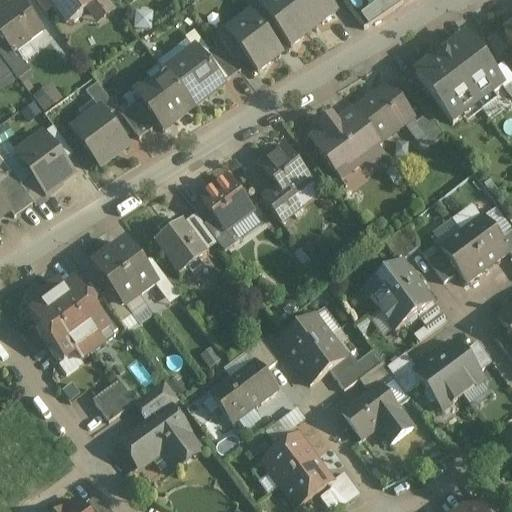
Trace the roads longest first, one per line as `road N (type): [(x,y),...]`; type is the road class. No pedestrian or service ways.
road 1 (residential): [(448,1),(0,274)]
road 2 (residential): [(0,341),(91,467)]
road 3 (residential): [(388,511),(511,437)]
road 4 (residential): [(387,511),(308,408)]
